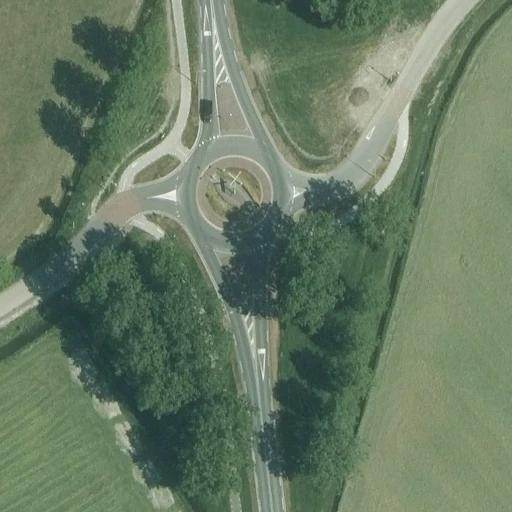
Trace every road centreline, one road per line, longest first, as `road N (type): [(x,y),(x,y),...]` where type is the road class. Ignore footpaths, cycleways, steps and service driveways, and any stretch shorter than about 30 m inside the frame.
road 1 (tertiary): [(337,188),(359,169),(461,0)]
road 2 (primary): [(269,161),(211,9)]
road 3 (tertiary): [(0,304),(126,204)]
road 4 (primary): [(196,229),(255,373)]
road 5 (primary): [(211,9),(203,155)]
road 6 (primary): [(271,511),(255,373)]
road 7 (primary): [(255,373),(261,236)]
